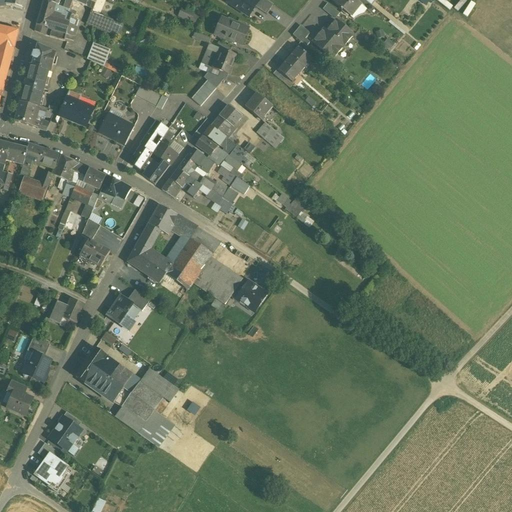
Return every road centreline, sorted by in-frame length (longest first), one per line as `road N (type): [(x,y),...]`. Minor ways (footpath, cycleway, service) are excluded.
road 1 (residential): [(14,476),(91,307),(154,196)]
road 2 (track): [(337,511),(511,312)]
road 3 (residential): [(154,196),(316,0)]
road 4 (track): [(290,281),(443,384)]
road 5 (residential): [(0,122),(154,196)]
road 6 (residential): [(154,196),(290,281)]
road 7 (secondary): [(0,122),(35,0)]
